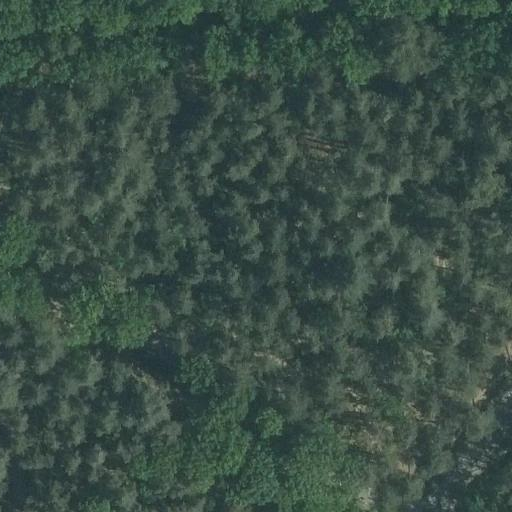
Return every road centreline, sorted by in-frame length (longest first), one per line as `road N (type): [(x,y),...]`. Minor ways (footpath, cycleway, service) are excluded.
road 1 (unclassified): [(392,511),(0,220)]
road 2 (tertiary): [(438,511),(511,409)]
